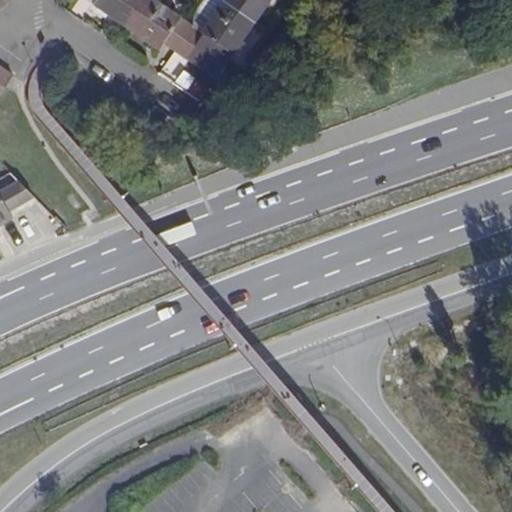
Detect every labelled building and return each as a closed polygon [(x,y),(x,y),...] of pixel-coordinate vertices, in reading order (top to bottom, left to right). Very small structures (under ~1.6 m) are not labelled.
[(94,0),(93,2),(126,25),(142,0),(94,0)] [(159,48),(164,41),(181,15),(159,0),(142,0),(126,25),(159,48)] [(233,52),(257,19),(229,0),(221,0),(201,29),(201,30),(205,33),(233,52)] [(229,0),(257,19),(270,0),(229,0)] [(164,41),(175,49),(193,23),(181,15),(164,41)] [(188,58),(205,33),(201,30),(201,29),(193,23),(175,49),(188,58)] [(0,62),(0,90),(13,71),(0,62)] [(0,222),(13,215),(13,214),(9,208),(34,193),(19,178),(0,189),(0,222)] [(13,214),(39,198),(34,193),(9,208),(13,214)]
